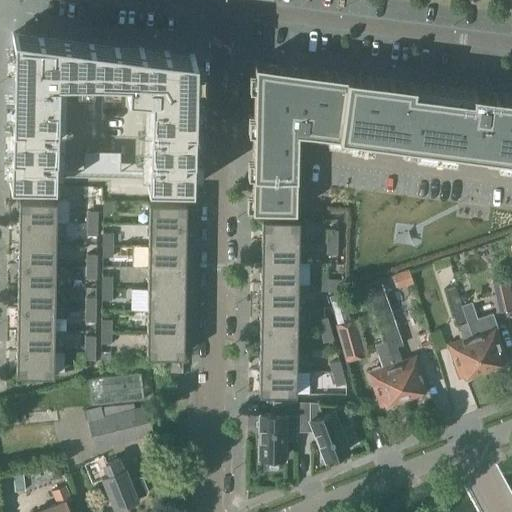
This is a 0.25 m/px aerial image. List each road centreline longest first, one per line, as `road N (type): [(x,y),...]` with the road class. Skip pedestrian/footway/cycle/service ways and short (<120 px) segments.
road 1 (residential): [(217,511),(226,7)]
road 2 (residential): [(511,44),(226,7)]
road 3 (residential): [(318,511),(468,452)]
